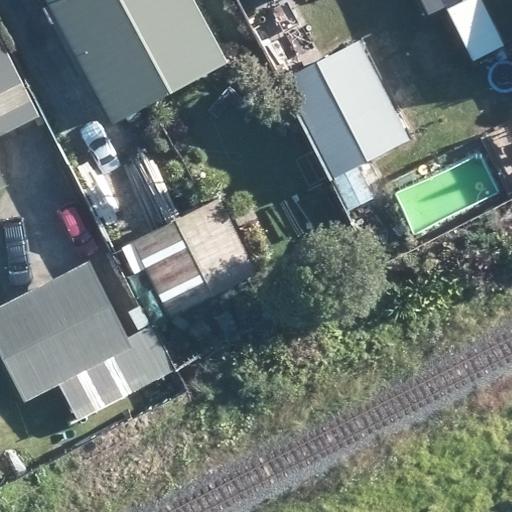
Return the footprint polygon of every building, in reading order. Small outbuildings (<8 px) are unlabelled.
[(119,128),(131,121),(234,65),(198,0),(49,0),(90,74),(119,128)] [(0,197),(14,189),(0,162),(0,160),(0,142),(38,122),(45,118),(0,31),(0,30),(0,197)] [(292,80),(285,84),(362,232),(393,216),(368,165),(414,143),(362,44),(324,64),(292,80)] [(173,320),(261,276),(223,201),(182,223),(135,246),(173,320)] [(158,330),(148,336),(134,343),(96,264),(13,305),(0,313),(0,312),(0,347),(29,405),(63,388),(76,415),(175,365),(158,330)]
